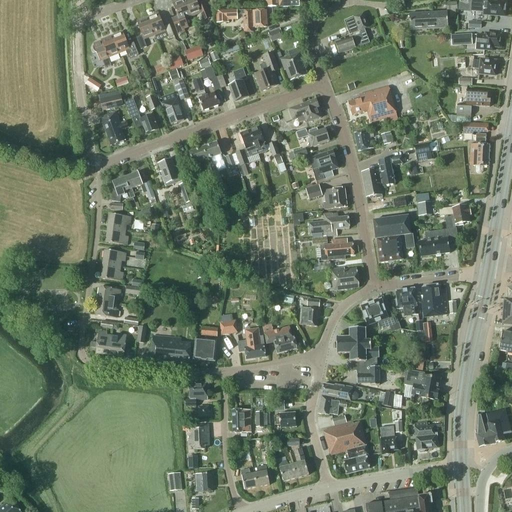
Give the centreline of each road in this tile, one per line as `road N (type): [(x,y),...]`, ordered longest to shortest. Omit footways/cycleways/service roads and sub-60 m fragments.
road 1 (residential): [(97,167),(83,359),(223,371)]
road 2 (residential): [(97,167),(325,83)]
road 3 (residential): [(371,284),(352,165),(325,83)]
road 4 (primary): [(460,465),(463,392),(487,270)]
road 5 (residential): [(75,23),(78,87),(97,167)]
road 6 (primary): [(487,270),(511,128)]
road 7 (residential): [(239,511),(226,469),(223,371)]
road 8 (unclassified): [(328,487),(460,465)]
road 9 (residential): [(328,487),(309,421),(321,358)]
